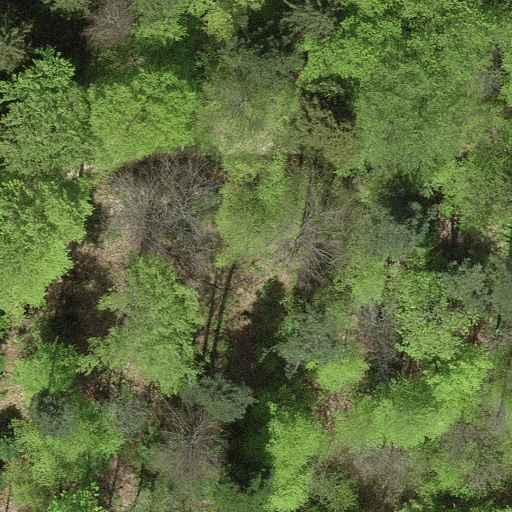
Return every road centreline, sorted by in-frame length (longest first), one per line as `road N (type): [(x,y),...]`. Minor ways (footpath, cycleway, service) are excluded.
road 1 (track): [(0,182),(131,142),(447,140),(511,129)]
road 2 (track): [(511,480),(403,497),(184,511)]
